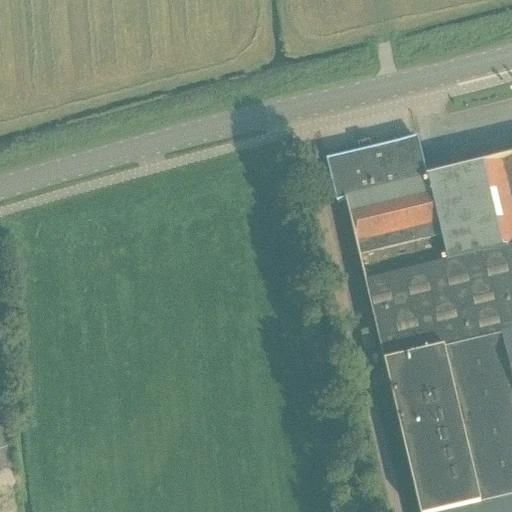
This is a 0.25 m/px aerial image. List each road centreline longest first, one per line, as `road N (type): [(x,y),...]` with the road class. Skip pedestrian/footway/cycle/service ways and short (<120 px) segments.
road 1 (unclassified): [(396,511),(293,108)]
road 2 (secondary): [(0,187),(293,108)]
road 3 (secondary): [(293,108),(511,55)]
